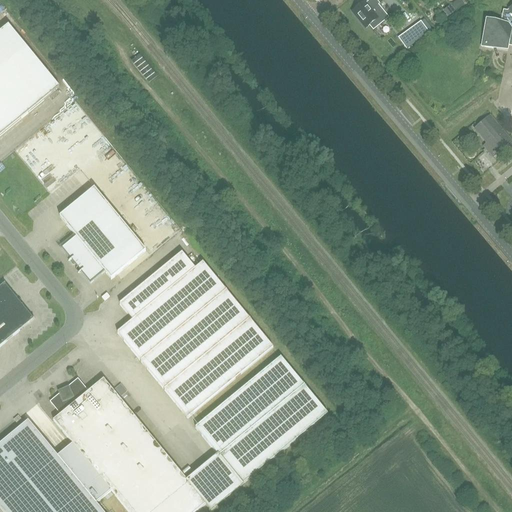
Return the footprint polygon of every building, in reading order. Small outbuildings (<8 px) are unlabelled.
[(460,0),(458,0),(451,5),(456,12),(465,6),(460,0)] [(374,30),(389,18),(378,5),(372,11),(365,2),(352,12),(366,29),(370,26),(374,30)] [(509,46),(511,47),(511,6),(508,9),(509,11),(503,10),(501,23),(487,21),(482,47),(508,52),(509,46)] [(422,22),(407,32),(412,38),(403,44),(407,49),(430,33),(422,22)] [(0,33),(0,94),(39,63),(9,26),(0,33)] [(149,83),(150,82),(156,77),(140,57),(132,62),(149,83)] [(39,63),(0,94),(0,137),(60,88),(39,63)] [(487,144),(484,147),(493,158),(511,142),(490,116),(475,130),(487,144)] [(111,280),(146,252),(94,189),(60,218),(76,238),(62,249),(71,261),(70,261),(70,262),(71,261),(81,273),(80,273),(80,274),(81,273),(90,284),(105,272),(111,280)] [(195,270),(182,253),(120,305),(133,321),(117,334),(188,419),(273,348),(203,263),(195,270)] [(5,284),(0,288),(0,347),(34,319),(5,284)] [(195,428),(242,485),(328,415),(281,358),(195,428)] [(196,511),(206,504),(187,481),(104,380),(89,392),(78,379),(69,387),(58,392),(59,395),(50,403),(61,416),(54,421),(73,445),(58,457),(28,421),(0,444),(0,508),(3,511),(102,511),(96,504),(111,492),(128,511),(196,511)]
